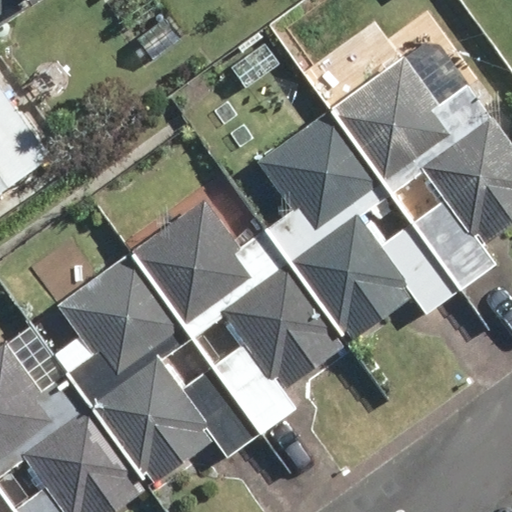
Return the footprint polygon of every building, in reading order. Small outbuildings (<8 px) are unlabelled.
[(0,0),(0,27),(40,0),(0,0)] [(295,59),(270,30),(227,67),(252,96),(295,59)] [(334,107),(466,291),(506,262),(489,238),(511,222),(511,130),(440,30),(334,107)] [(0,79),(0,197),(56,158),(0,79)] [(466,291),(334,107),(258,161),(290,206),(263,225),(350,348),(416,300),(429,318),(466,291)] [(292,390),(350,348),(229,179),(128,252),(262,440),(305,409),(292,390)] [(262,440),(128,252),(94,276),(68,239),(32,265),(81,333),(57,350),(152,483),(214,438),(231,462),(262,440)] [(110,511),(152,483),(37,322),(0,348),(0,511),(110,511)]
